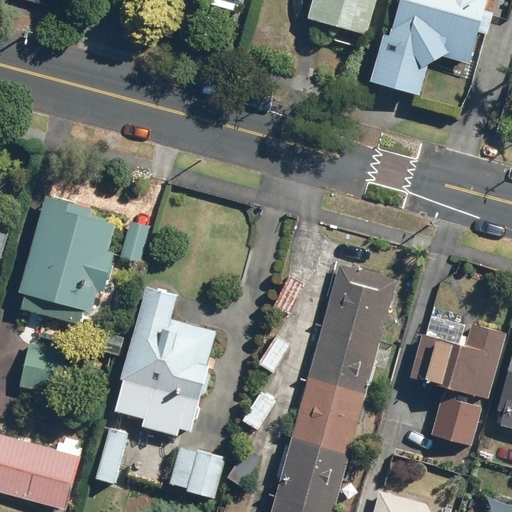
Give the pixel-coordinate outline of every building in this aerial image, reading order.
[(309,0),(304,21),(364,38),(374,0),(309,0)] [(468,66),(485,0),(396,0),(387,37),(380,35),(367,86),(416,98),(422,68),(438,58),(468,66)] [(91,212),(43,198),(16,295),(22,297),(19,310),(77,326),(81,313),(88,315),(94,294),(99,295),(111,252),(106,251),(114,223),(90,216),(91,212)] [(148,225),(128,220),(118,260),(139,265),(148,225)] [(331,511),(395,282),(337,266),(269,511),(331,511)] [(305,286),(290,276),(271,306),(286,316),(305,286)] [(188,434),(214,334),(169,322),(176,298),(143,290),(111,415),(141,422),(139,429),(174,438),(176,431),(188,434)] [(463,348),(421,335),(407,379),(485,402),(506,333),(471,322),(463,348)] [(292,342),(277,333),(257,366),(272,375),(292,342)] [(511,333),(490,410),(499,413),(495,426),(511,431),(511,333)] [(66,351),(27,344),(19,385),(58,392),(66,351)] [(274,401),(261,393),(242,423),(255,431),(274,401)] [(481,410),(440,398),(429,436),(469,448),(481,410)] [(128,433),(108,427),(93,479),(113,485),(128,433)] [(68,511),(83,456),(0,433),(0,496),(57,511),(68,511)] [(225,459),(196,451),(196,453),(178,448),(169,486),(186,490),(185,493),(214,501),(225,459)] [(239,490),(258,461),(245,452),(226,482),(239,490)] [(167,470),(126,459),(121,480),(161,490),(167,470)] [(429,511),(425,505),(378,492),(372,511),(429,511)]
